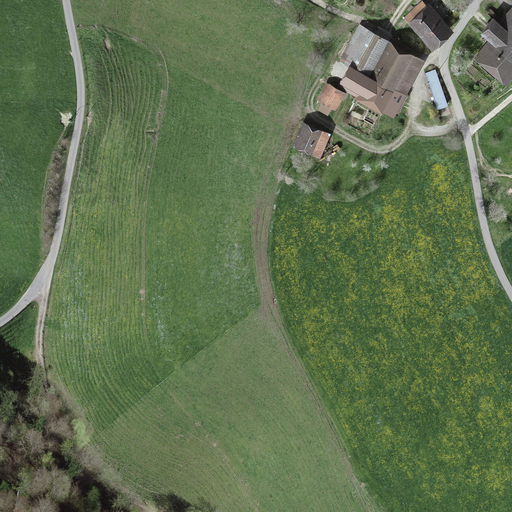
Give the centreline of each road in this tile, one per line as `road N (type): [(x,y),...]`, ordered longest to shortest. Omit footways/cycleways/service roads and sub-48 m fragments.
road 1 (unclassified): [(66,0),(80,109),(58,234),(42,278),(0,321)]
road 2 (unclassified): [(511,294),(493,257),(445,58),(478,0)]
road 3 (track): [(42,278),(35,344),(44,396),(71,464),(139,511)]
road 4 (track): [(305,101),(317,119),(377,148),(395,146),(412,108)]
